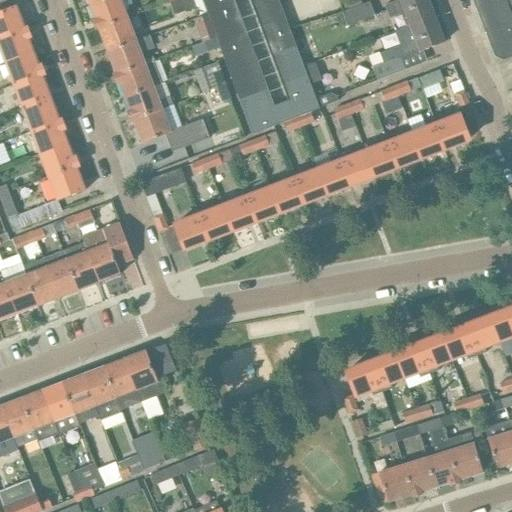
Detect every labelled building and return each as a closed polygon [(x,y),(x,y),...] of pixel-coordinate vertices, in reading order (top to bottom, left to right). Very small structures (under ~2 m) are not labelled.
[(129,18),(122,0),(101,0),(90,4),(96,19),(93,20),(97,29),(100,28),(129,18)] [(198,8),(194,0),(175,0),(170,2),(175,14),(187,9),(188,12),(198,8)] [(240,13),(234,0),(202,0),(207,13),(209,18),(212,24),(240,13)] [(287,22),(279,0),(250,0),(262,31),(287,22)] [(410,25),(434,15),(435,15),(428,0),(398,0),(386,5),(390,14),(404,9),(410,25)] [(473,0),(478,13),(500,5),(507,23),(485,31),(496,57),(502,60),(511,56),(511,10),(508,0),(473,0)] [(375,15),(370,2),(343,12),(348,25),(375,15)] [(0,38),(25,29),(16,6),(0,11),(0,38)] [(214,37),(216,37),(212,24),(209,18),(207,13),(194,18),(202,38),(203,42),(214,37)] [(250,41),(240,13),(212,24),(216,37),(222,52),(250,41)] [(434,15),(410,25),(395,30),(401,46),(380,54),(384,63),(373,67),(378,81),(404,71),(400,60),(445,42),(435,15),(434,15)] [(100,28),(108,50),(137,39),(129,18),(100,28)] [(295,42),(287,22),(262,31),(273,60),(298,51),(295,42)] [(0,38),(0,48),(5,63),(34,52),(29,38),(32,37),(28,28),(25,29),(0,38)] [(108,50),(117,74),(146,63),(142,51),(152,47),(147,35),(137,39),(108,50)] [(218,48),(214,37),(203,42),(192,46),(196,56),(218,48)] [(261,68),(250,41),(222,52),(232,79),(261,68)] [(300,55),(298,51),(273,60),(285,90),(310,81),(304,67),(300,55)] [(34,52),(5,63),(14,86),(45,74),(42,65),(39,66),(34,52)] [(120,83),(125,97),(155,86),(164,82),(156,59),(146,63),(117,74),(114,75),(117,84),(120,83)] [(216,89),(226,85),(218,62),(195,71),(203,93),(216,89)] [(318,82),(320,76),(315,63),(304,67),(310,81),(311,85),(318,82)] [(271,96),(261,68),(232,79),(243,107),(271,96)] [(14,86),(23,109),(51,98),(43,75),(45,74),(14,86)] [(275,106),(271,96),(243,107),(253,134),(320,108),(316,99),(311,85),(310,81),(285,90),(289,101),(275,106)] [(394,86),(398,96),(412,91),(408,81),(394,86)] [(231,99),(226,85),(216,89),(217,90),(190,99),(182,102),(185,110),(219,97),(221,103),(231,99)] [(131,121),(134,120),(173,105),(170,97),(160,101),(155,86),(125,97),(131,111),(128,112),(131,121)] [(385,101),(398,96),(394,86),(381,91),(385,101)] [(470,105),(464,91),(456,94),(461,108),(470,105)] [(332,93),(316,99),(320,108),(339,101),(338,96),(332,93)] [(23,109),(31,132),(63,120),(62,119),(59,121),(51,98),(23,109)] [(360,99),(347,104),(355,126),(351,115),(364,110),(360,99)] [(342,131),(355,126),(347,104),(333,109),(342,131)] [(173,105),(134,120),(143,143),(170,133),(172,132),(164,109),(173,106),(173,105)] [(311,113),(298,118),(301,127),(315,122),(311,113)] [(443,115),(434,119),(445,148),(469,139),(460,115),(445,120),(443,115)] [(288,132),(301,127),(298,118),(285,123),(288,132)] [(422,157),(445,148),(434,119),(425,122),(427,126),(412,132),(422,157)] [(63,120),(31,132),(40,155),(68,144),(63,130),(66,129),(63,120)] [(172,132),(170,133),(177,150),(186,147),(208,139),(208,138),(201,122),(172,132)] [(398,167),(422,157),(412,132),(398,137),(396,132),(386,136),(398,167)] [(265,136),(252,141),(256,151),(269,146),(265,136)] [(365,151),(374,176),(398,167),(386,136),(377,139),(380,145),(365,151)] [(243,156),(256,151),(252,141),(239,146),(243,156)] [(40,155),(49,178),(80,166),(76,157),(74,158),(68,144),(40,155)] [(351,185),(374,176),(365,151),(351,156),(349,150),(339,154),(351,185)] [(205,159),(209,169),(223,164),(219,154),(205,159)] [(317,169),(327,194),(351,185),(339,154),(330,158),(332,163),(317,169)] [(196,174),(209,169),(205,159),(192,164),(196,174)] [(80,166),(49,178),(57,201),(86,190),(77,167),(80,166)] [(186,182),(181,169),(141,184),(146,197),(186,182)] [(303,203),(327,194),(317,169),(304,174),(302,169),(292,172),(303,203)] [(280,212),(303,203),(292,172),(283,176),(285,182),(270,188),(280,212)] [(244,191),(256,221),(280,212),(270,188),(268,182),(255,187),(244,191)] [(0,187),(0,195),(10,192),(7,185),(0,187)] [(219,196),(223,206),(232,230),(256,221),(244,191),(235,195),(234,191),(219,196)] [(18,215),(10,192),(0,195),(0,197),(13,231),(56,214),(52,202),(18,215)] [(209,239),(232,230),(223,206),(210,211),(208,206),(197,210),(209,239)] [(209,239),(197,210),(188,213),(190,219),(175,224),(185,249),(209,239)] [(75,215),(79,225),(87,222),(84,212),(75,215)] [(69,229),(79,225),(75,215),(65,219),(69,229)] [(168,229),(163,215),(154,218),(160,232),(168,229)] [(120,223),(83,237),(85,243),(101,282),(121,274),(117,265),(133,259),(120,223)] [(42,227),(33,231),(37,242),(47,238),(42,227)] [(37,242),(33,231),(13,239),(17,250),(37,242)] [(101,282),(85,243),(64,251),(80,290),(101,282)] [(59,298),(80,290),(64,251),(44,259),(59,298)] [(39,306),(59,298),(44,259),(24,266),(27,274),(39,306)] [(39,306),(27,274),(5,283),(18,314),(39,306)] [(0,320),(18,314),(5,283),(0,284),(0,320)] [(511,336),(511,308),(509,310),(490,317),(499,341),(511,336)] [(490,317),(479,321),(466,326),(477,356),(488,352),(486,346),(499,341),(490,317)] [(477,356),(466,326),(442,335),(452,360),(456,371),(479,362),(477,356)] [(452,360),(442,335),(419,344),(430,374),(439,370),(437,365),(452,360)] [(420,377),(430,374),(419,344),(395,353),(404,378),(418,372),(420,377)] [(156,377),(146,350),(124,359),(141,402),(164,394),(164,393),(165,392),(166,391),(166,390),(167,388),(167,387),(166,385),(165,384),(165,383),(163,382),(162,381),(161,380),(159,380),(157,380),(156,377)] [(404,378),(395,353),(371,362),(382,392),(392,388),(390,383),(404,378)] [(121,410),(141,402),(124,359),(104,367),(121,410)] [(371,362),(352,370),(349,371),(347,372),(356,396),(371,391),(373,395),(382,392),(371,362)] [(121,413),(121,410),(104,367),(83,375),(99,416),(101,420),(121,413)] [(79,424),(99,416),(83,375),(63,382),(80,427),(81,427),(79,424)] [(511,390),(511,379),(500,383),(503,394),(511,390)] [(60,435),(80,427),(63,382),(42,390),(60,435)] [(60,435),(42,390),(22,398),(38,440),(39,442),(59,434),(59,435),(60,435)] [(480,394),(466,399),(470,407),(470,408),(483,404),(480,394)] [(358,410),(352,396),(344,399),(349,413),(358,410)] [(511,396),(502,399),(505,408),(511,405),(511,396)] [(22,398),(1,406),(13,438),(17,448),(38,440),(22,398)] [(470,408),(470,407),(466,399),(454,403),(457,413),(470,408)] [(505,408),(502,399),(486,404),(488,413),(505,408)] [(430,405),(416,409),(420,419),(433,415),(430,405)] [(0,454),(17,448),(13,438),(1,406),(0,406),(0,454)] [(420,419),(416,409),(403,413),(406,423),(420,419)] [(455,414),(441,418),(444,428),(458,423),(455,414)] [(368,434),(362,418),(352,422),(358,437),(368,434)] [(447,438),(444,428),(441,418),(417,425),(420,435),(429,432),(436,455),(427,458),(435,487),(450,482),(451,485),(461,482),(460,479),(447,438)] [(162,452),(148,420),(132,427),(146,460),(144,460),(148,469),(157,465),(153,456),(162,452)] [(208,444),(198,420),(185,425),(195,449),(208,444)] [(511,463),(511,431),(509,420),(486,427),(489,437),(488,438),(497,468),(511,463)] [(420,435),(417,425),(393,433),(396,442),(420,435)] [(469,431),(447,438),(460,479),(483,472),(474,442),(473,443),(469,431)] [(396,442),(393,433),(379,437),(382,446),(396,442)] [(124,439),(112,444),(119,461),(131,456),(124,439)] [(174,466),(179,476),(218,460),(214,450),(174,466)] [(89,467),(75,472),(85,499),(95,495),(93,491),(104,487),(91,455),(86,457),(89,467)] [(118,463),(121,470),(127,468),(131,476),(144,471),(138,455),(118,463)] [(435,487),(427,458),(403,465),(412,494),(413,497),(423,494),(422,491),(435,487)] [(412,494),(403,465),(379,473),(385,490),(377,493),(380,503),(381,504),(412,494)] [(156,485),(179,476),(174,466),(152,475),(156,485)] [(127,468),(121,470),(120,470),(119,471),(122,480),(131,476),(127,468)] [(77,503),(85,499),(75,472),(67,475),(74,493),(73,494),(77,503)] [(138,481),(108,492),(112,502),(142,491),(138,481)] [(35,492),(3,505),(5,511),(41,511),(43,511),(40,502),(35,492)] [(96,509),(112,502),(108,492),(92,499),(96,509)] [(48,499),(40,502),(43,511),(52,508),(48,499)] [(194,510),(194,511),(223,511),(222,509),(220,510),(216,501),(194,510)]
